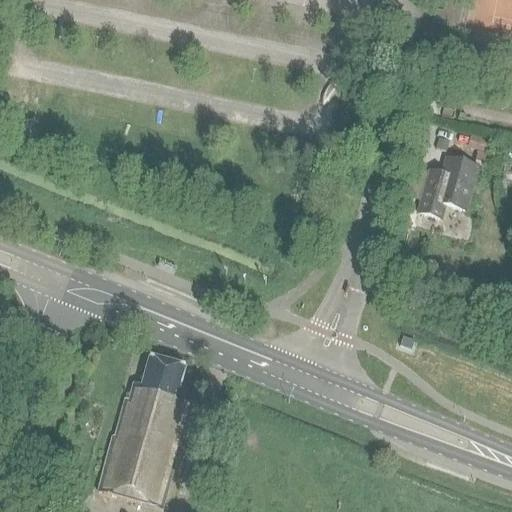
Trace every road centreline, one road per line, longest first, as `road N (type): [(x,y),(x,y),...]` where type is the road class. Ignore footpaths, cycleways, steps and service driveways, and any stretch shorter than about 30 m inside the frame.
road 1 (secondary): [(511,466),(54,280)]
road 2 (tertiary): [(7,511),(29,366),(54,280)]
